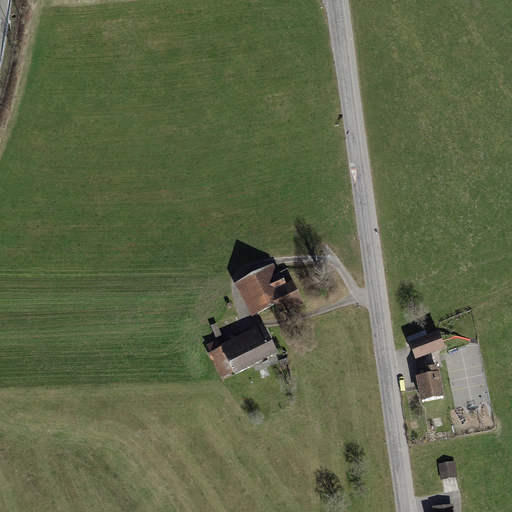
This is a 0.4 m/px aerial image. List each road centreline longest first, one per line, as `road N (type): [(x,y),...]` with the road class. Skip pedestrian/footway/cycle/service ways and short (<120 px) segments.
road 1 (tertiary): [(404,511),(335,0)]
road 2 (track): [(0,154),(40,7)]
